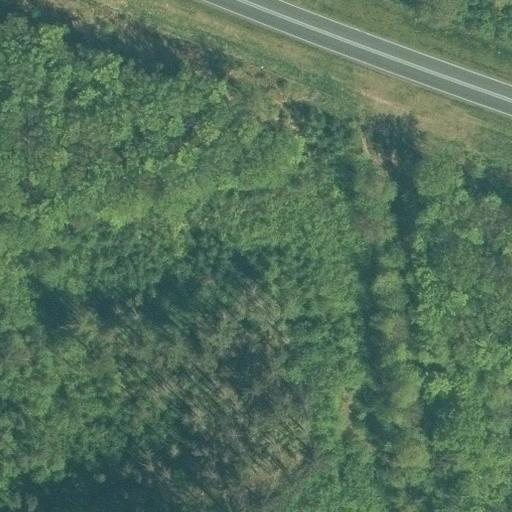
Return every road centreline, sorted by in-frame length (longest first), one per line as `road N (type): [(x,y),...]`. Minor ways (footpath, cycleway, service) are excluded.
road 1 (track): [(437,511),(402,207),(374,117),(301,92),(0,158)]
road 2 (trunk): [(511,103),(240,0)]
